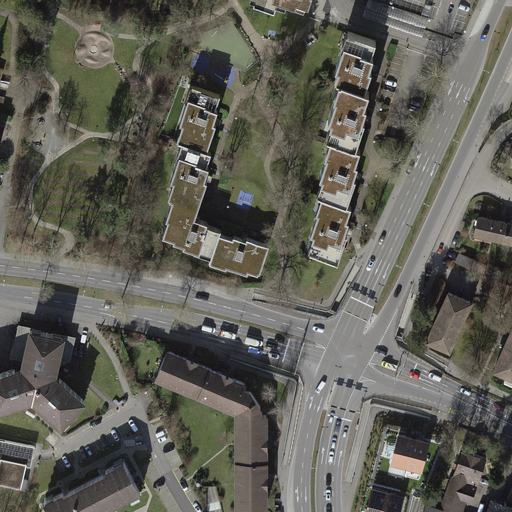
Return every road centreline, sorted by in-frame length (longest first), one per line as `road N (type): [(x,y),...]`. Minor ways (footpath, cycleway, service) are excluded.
road 1 (secondary): [(503,0),(343,343)]
road 2 (tertiary): [(343,343),(195,298),(0,264)]
road 3 (tertiary): [(0,291),(164,321),(330,368)]
road 4 (secondary): [(370,351),(511,49)]
road 5 (tertiary): [(355,376),(511,424)]
road 6 (tertiary): [(511,424),(370,351)]
road 7 (secondary): [(330,368),(306,443),(303,511)]
road 8 (secondary): [(329,511),(336,438),(355,376)]
